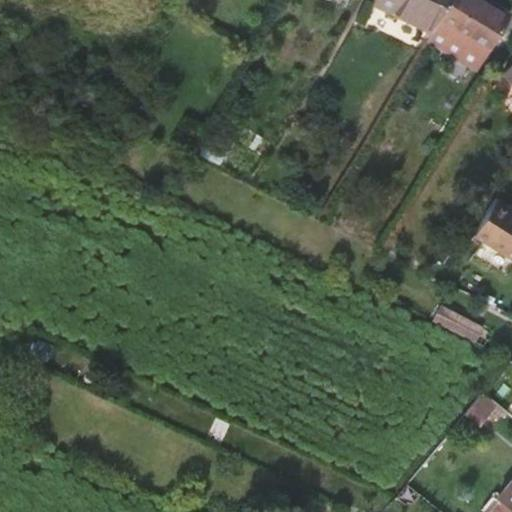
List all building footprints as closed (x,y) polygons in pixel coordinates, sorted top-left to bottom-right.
[(387,0),(435,30),(439,23),(453,0),(387,0)] [(476,0),(453,0),(439,23),(487,53),(511,14),(511,13),(491,1),(487,7),(476,0)] [(511,65),(503,73),(511,86),(511,65)] [(511,215),(491,203),(469,239),(511,263),(511,261),(511,215)] [(511,511),(511,484),(497,503),(502,508),(506,511),(511,511)]
